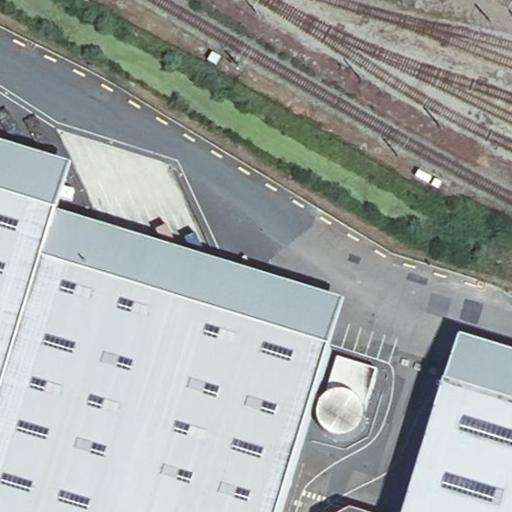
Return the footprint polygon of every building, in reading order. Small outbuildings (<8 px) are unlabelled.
[(0,137),(0,187),(65,207),(78,161),(0,137)] [(0,187),(0,511),(286,511),(337,345),(50,256),(65,207),(0,187)] [(351,298),(65,207),(50,256),(337,345),(351,298)] [(511,352),(457,335),(444,380),(511,401),(511,352)] [(344,432),(351,431),(357,429),(363,425),(367,419),(368,412),(368,404),(369,401),(379,370),(344,359),(336,390),(333,394),(328,400),(326,406),(326,413),(328,420),(332,425),(337,429),(344,432)] [(511,511),(511,401),(444,380),(402,511),(511,511)]
